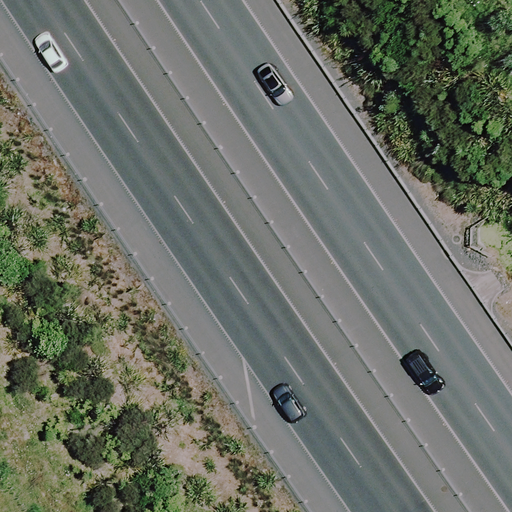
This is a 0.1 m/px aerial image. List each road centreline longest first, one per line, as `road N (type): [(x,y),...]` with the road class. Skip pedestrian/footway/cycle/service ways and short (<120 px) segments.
road 1 (motorway): [(393,511),(43,0)]
road 2 (motorway): [(201,0),(511,464)]
